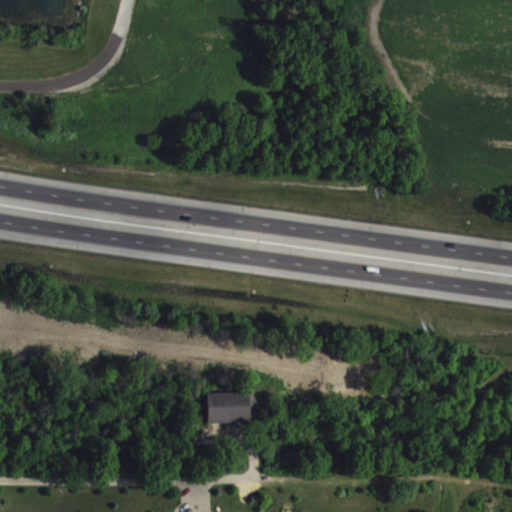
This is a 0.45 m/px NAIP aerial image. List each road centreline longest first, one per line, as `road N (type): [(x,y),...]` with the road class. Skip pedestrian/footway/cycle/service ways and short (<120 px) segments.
road 1 (motorway): [(0,212),(511,284)]
road 2 (motorway): [(511,257),(0,185)]
